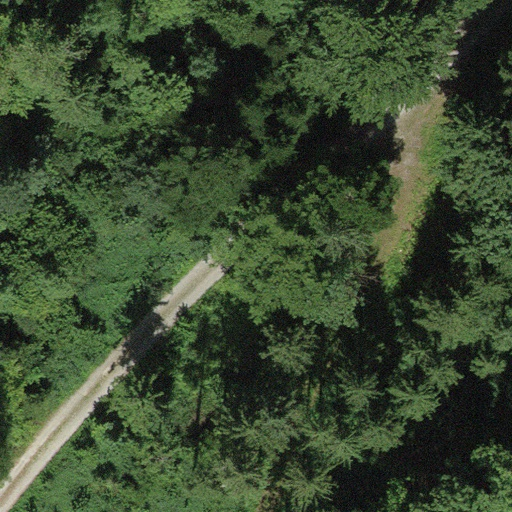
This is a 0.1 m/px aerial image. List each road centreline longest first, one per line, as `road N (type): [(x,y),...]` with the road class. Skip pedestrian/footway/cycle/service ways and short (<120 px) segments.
road 1 (track): [(0,494),(118,361),(280,219),(444,0)]
road 2 (track): [(280,219),(217,511)]
road 3 (track): [(55,0),(0,137)]
